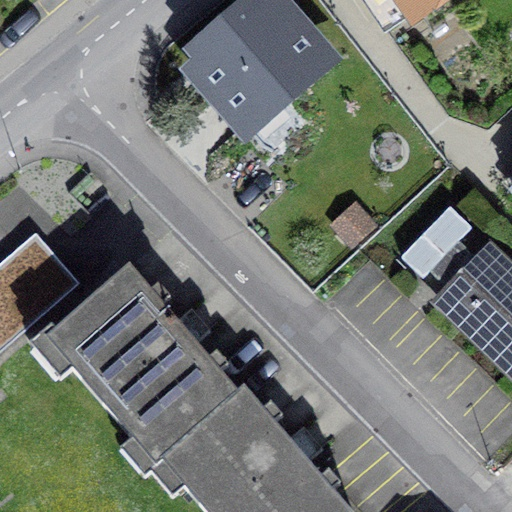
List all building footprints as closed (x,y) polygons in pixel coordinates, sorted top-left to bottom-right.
[(326,60),(273,0),(262,0),(200,54),(210,66),(198,77),(245,130),(326,60)] [(472,0),(367,0),(400,49),(472,0)] [(472,229),(450,208),(401,258),(423,279),(472,229)] [(511,274),(487,251),(438,301),(511,372),(511,274)] [(0,352),(63,299),(24,254),(0,274),(0,352)] [(154,466),(160,461),(238,394),(129,268),(45,340),(154,466)] [(238,394),(160,461),(204,511),(349,511),(244,389),(238,394)]
